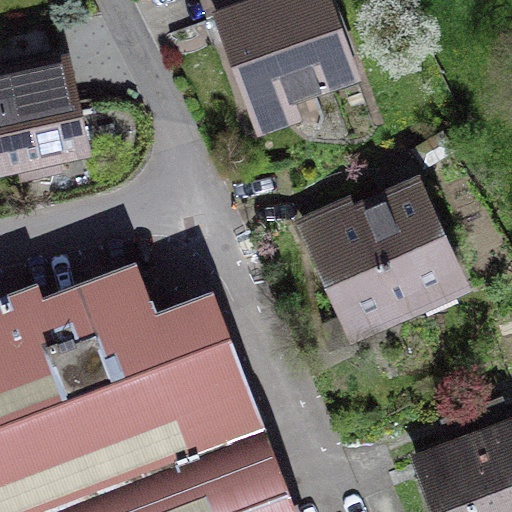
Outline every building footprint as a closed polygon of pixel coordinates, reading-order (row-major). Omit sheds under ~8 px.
[(319,0),(270,0),(207,23),(254,147),(295,132),(289,115),(354,91),(319,0)] [(0,80),(0,183),(79,166),(58,68),(0,80)] [(293,240),(345,355),(461,303),(410,188),(293,240)] [(0,511),(281,511),(203,311),(146,330),(127,281),(35,313),(29,302),(0,312),(0,511)] [(408,476),(422,511),(511,511),(511,444),(508,436),(408,476)]
